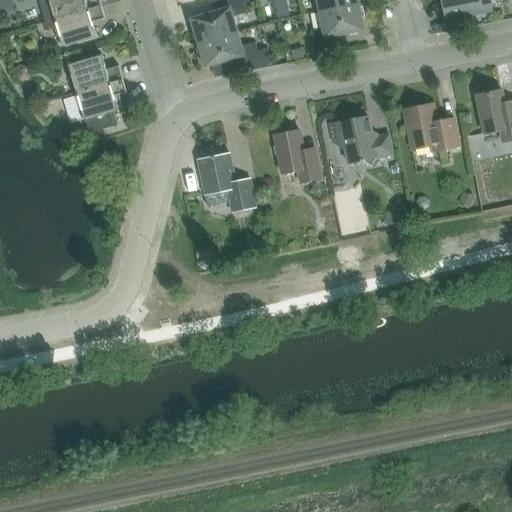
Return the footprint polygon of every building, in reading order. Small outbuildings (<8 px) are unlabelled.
[(12,0),(0,0),(3,9),(14,5),(12,0)] [(55,19),(101,5),(99,0),(38,0),(45,22),(55,19)] [(191,19),(198,43),(237,32),(233,17),(247,13),(244,4),(249,3),(248,0),(214,0),(218,11),(191,19)] [(316,0),(319,12),(359,4),(357,0),(316,0)] [(492,11),(489,0),(442,0),(446,20),(492,11)] [(359,4),(319,12),(323,29),(311,31),(316,54),(345,48),(342,34),(364,30),(359,4)] [(101,5),(55,19),(45,22),(42,23),(45,32),(57,28),(63,47),(97,37),(93,23),(105,19),(101,5)] [(289,9),(277,12),(278,18),(290,16),(289,9)] [(232,59),(236,73),(273,66),(267,49),(258,51),(255,43),(242,47),(237,32),(198,43),(205,67),(232,59)] [(301,48),(291,51),(294,60),(303,57),(301,48)] [(68,65),(77,93),(123,79),(119,66),(106,70),(102,55),(68,65)] [(123,79),(77,93),(89,134),(114,126),(110,114),(118,111),(114,96),(127,93),(123,79)] [(502,90),(476,95),(484,134),(500,130),(503,142),(511,140),(511,110),(506,112),(502,90)] [(433,104),(404,110),(412,150),(439,144),(440,150),(460,147),(454,118),(441,121),(436,118),(433,104)] [(340,123),(326,125),(330,144),(344,152),(348,167),(361,163),(365,163),(371,167),(377,158),(393,155),(389,134),(379,136),(378,136),(371,131),(368,117),(340,123)] [(300,131),(275,136),(282,174),(298,171),(300,183),(321,179),(317,155),(305,157),(300,131)] [(204,159),(198,160),(205,195),(207,206),(230,202),(232,212),(256,208),(250,179),(236,182),(230,154),(223,155),(224,160),(220,160),(208,153),(204,159)] [(317,181),(309,193),(321,200),(328,189),(317,181)] [(467,194),(462,205),(469,208),(474,197),(467,194)] [(397,204),(384,222),(388,225),(408,220),(407,210),(397,204)] [(255,239),(248,248),(256,255),(264,246),(255,239)] [(203,261),(200,265),(205,270),(209,265),(203,261)]
